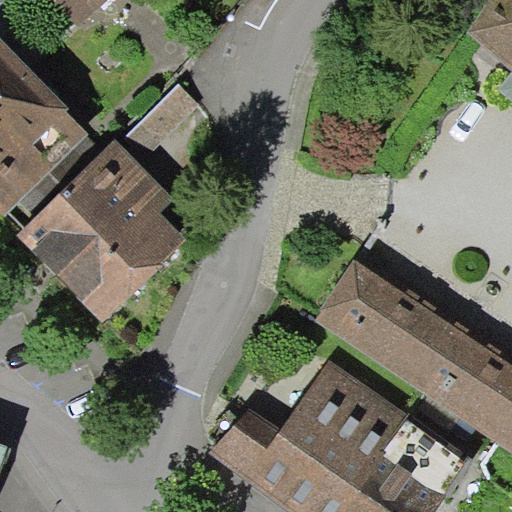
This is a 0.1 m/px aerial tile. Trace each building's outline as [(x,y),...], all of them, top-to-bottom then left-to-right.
[(116,0),(55,0),(84,30),(116,0)] [(511,0),(498,0),(473,34),(511,63),(511,0)] [(64,107),(0,42),(0,208),(4,213),(85,134),(62,110),(64,107)] [(184,205),(118,139),(18,237),(110,329),(197,243),(171,217),(184,205)] [(511,355),(360,256),(318,324),(511,451),(511,355)] [(451,511),(481,470),(339,373),(294,439),(251,409),(215,463),(287,511),(451,511)] [(0,511),(0,508),(23,452),(0,443),(0,511)]
